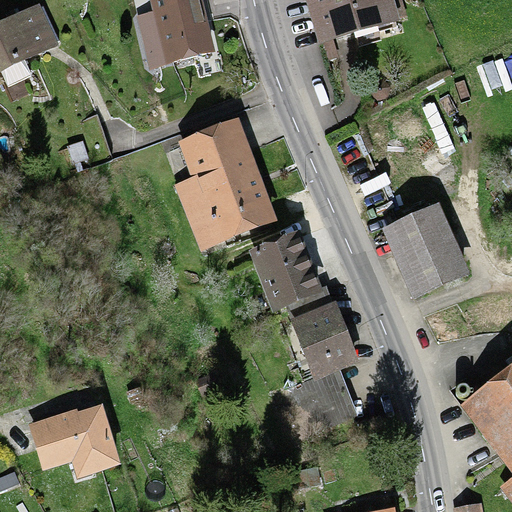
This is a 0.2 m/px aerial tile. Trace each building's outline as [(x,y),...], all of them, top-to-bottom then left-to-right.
[(153,0),(158,18),(140,23),(150,66),(209,52),(197,0),(153,0)] [(395,21),(388,0),(309,0),(314,15),(328,11),(329,16),(324,18),(330,40),(323,42),(328,57),(336,55),(331,40),(395,21)] [(59,42),(43,7),(0,27),(0,71),(8,87),(30,76),(23,60),(59,42)] [(94,123),(63,133),(77,173),(107,162),(94,123)] [(197,182),(179,189),(203,247),(271,222),(235,126),(183,146),(197,182)] [(436,212),(390,232),(418,294),(463,274),(436,212)] [(255,255),(276,309),(286,305),(318,292),(297,238),(255,255)] [(318,292),(286,305),(293,324),(296,323),(317,377),(279,392),(298,440),(354,417),(335,370),(354,362),(325,289),(318,292)] [(511,374),(467,408),(503,456),(511,449),(511,480),(504,486),(511,496),(511,374)] [(459,386),(456,391),(457,397),(461,400),(467,399),(470,394),(470,389),(465,386),(459,386)] [(35,431),(46,467),(86,454),(91,471),(115,464),(100,411),(35,431)]
